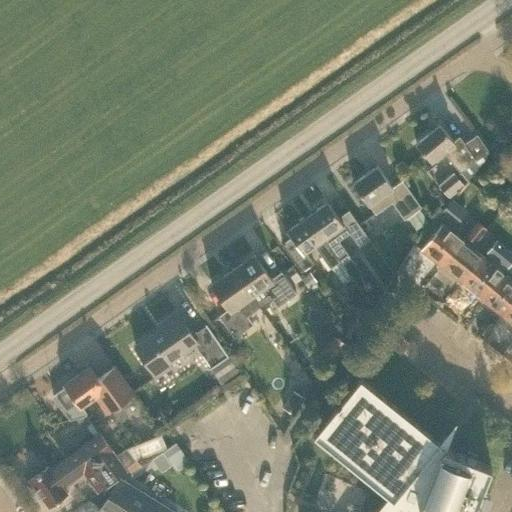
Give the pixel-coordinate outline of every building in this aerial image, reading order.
[(431,160),(443,150),(461,171),(451,184),(458,193),(468,179),(480,166),(475,160),(488,150),(477,134),(465,142),(459,136),(454,140),(440,123),(416,142),(431,160)] [(393,186),(378,165),(353,182),(368,204),(369,203),(375,213),(392,201),(404,218),(407,216),(420,207),(421,206),(402,179),(393,186)] [(440,191),(434,196),(440,204),(447,199),(440,191)] [(464,210),(449,199),(439,212),(454,224),(464,210)] [(307,215),(337,256),(346,250),(333,231),(344,223),(360,245),(370,238),(349,210),(339,217),(327,200),(307,215)] [(420,207),(407,216),(416,229),(429,220),(420,207)] [(340,260),(337,256),(307,215),(287,229),(292,236),(282,243),(288,251),(300,267),(310,260),(304,251),(314,244),(330,267),(339,260),(340,260)] [(485,227),(476,220),(465,234),(474,241),(485,227)] [(441,266),(464,240),(442,222),(421,249),(441,266)] [(462,282),(483,256),(464,240),(441,266),(462,282)] [(511,251),(504,245),(493,257),(507,268),(511,261),(511,251)] [(352,259),(346,250),(337,256),(340,260),(339,260),(343,265),(352,259)] [(264,286),(278,305),(297,292),(281,271),(272,278),(254,252),(233,267),(252,295),(264,286)] [(483,256),(462,282),(482,298),(493,285),(503,272),(483,256)] [(234,336),(253,323),(240,304),(252,295),(233,267),(211,282),(229,308),(219,314),(234,336)] [(310,272),(301,278),(308,288),(317,282),(310,272)] [(511,301),(511,279),(503,272),(493,285),(511,301)] [(502,315),(511,302),(511,301),(493,285),(482,298),(502,315)] [(511,302),(502,315),(511,322),(511,302)] [(229,355),(206,323),(205,324),(208,327),(194,336),(177,311),(160,323),(163,327),(136,346),(156,375),(171,365),(168,361),(194,343),(219,379),(235,368),(228,356),(229,355)] [(352,340),(363,323),(355,318),(344,334),(352,340)] [(495,324),(485,318),(477,329),(486,336),(495,324)] [(401,329),(394,341),(410,350),(417,338),(401,329)] [(107,412),(135,393),(115,365),(98,377),(90,366),(77,375),(93,398),(95,396),(107,412)] [(318,387),(329,393),(342,373),(331,366),(318,387)] [(64,384),(66,387),(53,395),(70,419),(87,414),(81,406),(93,398),(77,375),(64,384)] [(393,499),(382,511),(418,511),(420,509),(427,511),(473,511),(492,466),(444,447),(447,441),(443,438),(440,441),(361,377),(314,435),(393,499)] [(293,389),(282,406),(294,414),(305,397),(293,389)] [(100,432),(72,452),(58,462),(59,464),(51,469),(48,465),(30,478),(50,505),(67,492),(63,485),(70,480),(73,483),(84,475),(97,491),(118,477),(127,470),(130,474),(131,473),(127,466),(125,468),(116,456),(100,432)] [(176,470),(189,461),(179,447),(166,455),(176,470)] [(125,468),(127,466),(131,473),(140,466),(127,448),(116,456),(125,468)] [(174,511),(120,478),(99,511),(174,511)]
